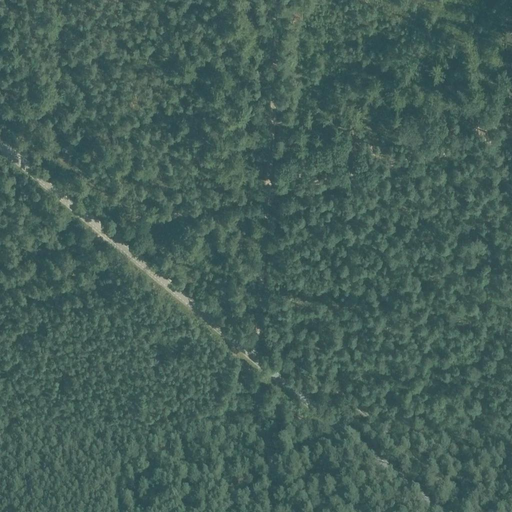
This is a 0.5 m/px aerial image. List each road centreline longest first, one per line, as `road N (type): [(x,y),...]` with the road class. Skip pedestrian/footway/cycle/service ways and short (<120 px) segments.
road 1 (unclassified): [(440,511),(0,144)]
road 2 (track): [(108,234),(511,137)]
road 3 (track): [(279,0),(261,343)]
road 4 (track): [(466,511),(261,343)]
road 5 (track): [(261,343),(254,511)]
